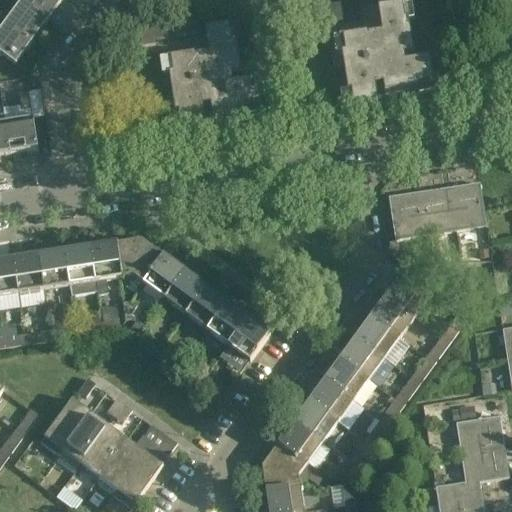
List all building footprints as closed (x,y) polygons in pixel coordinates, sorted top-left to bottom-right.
[(19,0),(23,3),(51,23),(67,1),(65,0),(19,0)] [(317,28),(351,23),(365,21),(363,7),(394,3),(393,0),(358,0),(358,2),(314,9),(317,28)] [(23,3),(7,25),(35,45),(51,23),(23,3)] [(384,35),(371,37),(371,36),(341,40),(352,110),(381,106),(378,88),(386,87),(387,97),(437,89),(432,60),(408,64),(407,57),(417,56),(409,6),(380,11),(384,35)] [(144,46),(203,37),(200,20),(142,30),(144,46)] [(198,56),(198,54),(169,59),(180,129),(208,124),(205,106),(213,105),(214,115),(263,107),(259,79),(235,83),(234,75),(243,74),(236,24),(207,29),(211,54),(198,56)] [(0,55),(18,68),(35,45),(7,25),(0,34),(0,55)] [(31,95),(21,96),(23,113),(34,111),(31,95)] [(0,118),(0,159),(13,158),(8,125),(7,117),(0,118)] [(35,121),(8,125),(13,158),(40,154),(35,121)] [(116,137),(102,140),(104,153),(118,151),(116,137)] [(488,229),(482,186),(451,191),(457,234),(488,229)] [(451,191),(421,195),(428,238),(457,234),(451,191)] [(398,243),(428,238),(421,195),(391,200),(398,243)] [(144,242),(118,246),(123,281),(135,279),(146,287),(167,258),(144,242)] [(123,281),(118,246),(92,250),(97,285),(99,294),(99,299),(110,297),(108,283),(123,281)] [(97,285),(92,250),(66,254),(72,288),(73,298),(99,294),(97,285)] [(440,250),(430,251),(431,261),(441,259),(440,250)] [(427,252),(415,254),(417,266),(428,264),(427,252)] [(479,253),(480,262),(490,260),(488,252),(479,253)] [(46,292),(72,288),(66,254),(41,258),(46,292)] [(46,292),(41,258),(15,262),(20,296),(46,292)] [(167,258),(146,287),(167,302),(187,274),(167,258)] [(15,262),(0,264),(0,299),(20,296),(15,262)] [(187,274),(167,302),(188,317),(208,289),(187,274)] [(390,299),(417,319),(433,298),(406,277),(390,299)] [(133,289),(126,298),(134,304),(140,294),(133,289)] [(208,289),(188,317),(209,333),(230,305),(208,289)] [(374,320),(402,340),(417,319),(390,299),(374,320)] [(230,305),(209,333),(230,348),(251,320),(230,305)] [(500,306),(502,319),(511,317),(509,305),(500,306)] [(459,316),(449,329),(458,336),(468,322),(461,317),(459,316)] [(251,320),(230,348),(252,364),(272,336),(269,334),(270,330),(262,324),(259,326),(251,320)] [(358,341),(386,362),(402,340),(374,320),(358,341)] [(120,322),(104,324),(105,335),(122,333),(121,323),(120,322)] [(129,337),(136,343),(141,336),(146,330),(139,324),(134,330),(129,337)] [(94,326),(78,328),(79,339),(96,336),(94,326)] [(69,329),(52,332),(54,343),(70,340),(69,329)] [(43,333),(26,336),(28,347),(45,344),(43,333)] [(17,337),(0,340),(2,350),(19,348),(17,337)] [(443,338),(433,352),(442,358),(452,345),(443,338)] [(150,340),(144,348),(157,358),(164,350),(150,340)] [(343,362),(351,368),(371,383),(386,362),(358,341),(343,362)] [(172,355),(165,364),(179,374),(185,365),(172,355)] [(427,359),(417,373),(426,379),(436,366),(427,359)] [(328,383),(355,404),(371,383),(351,368),(343,362),(328,383)] [(193,371),(186,379),(200,389),(206,381),(193,371)] [(412,380),(402,394),(410,401),(421,387),(412,380)] [(89,381),(80,394),(87,399),(97,386),(89,381)] [(312,405),(339,425),(355,404),(328,383),(312,405)] [(214,386),(208,395),(221,405),(227,398),(228,396),(214,386)] [(494,386),(483,388),(485,398),(496,397),(494,386)] [(396,401),(386,415),(395,422),(405,408),(396,401)] [(65,453),(93,416),(74,402),(42,445),(61,459),(65,453)] [(108,415),(116,420),(125,408),(117,402),(108,415)] [(296,426),(324,446),(339,425),(312,405),(296,426)] [(124,426),(133,413),(125,408),(116,420),(124,426)] [(476,423),(474,409),(460,411),(460,412),(452,413),(454,425),(462,424),(462,425),(476,423)] [(32,411),(22,425),(31,431),(41,417),(32,411)] [(111,429),(93,416),(65,453),(83,467),(111,429)] [(458,426),(462,457),(505,450),(500,419),(458,426)] [(381,422),(371,436),(380,443),(390,429),(381,422)] [(281,447),(308,467),(324,446),(296,426),(281,447)] [(153,446),(162,435),(153,428),(145,440),(153,446)] [(129,442),(111,429),(83,467),(100,480),(129,442)] [(16,433),(6,447),(15,453),(25,440),(16,433)] [(153,446),(147,455),(154,461),(160,453),(169,460),(179,447),(162,435),(153,446)] [(116,496),(147,455),(153,446),(145,440),(144,439),(137,448),(129,442),(100,480),(98,483),(99,489),(110,497),(116,496)] [(365,444),(355,457),(364,464),(374,450),(365,444)] [(264,470),(267,494),(301,489),(300,478),(308,467),(281,447),(264,470)] [(509,481),(505,450),(462,457),(467,486),(467,487),(480,484),(480,486),(509,481)] [(0,455),(0,454),(0,473),(9,461),(0,455)] [(154,461),(147,455),(116,496),(114,499),(132,511),(164,468),(154,461)] [(345,463),(340,470),(353,479),(358,472),(351,466),(345,463)] [(316,474),(310,482),(320,489),(326,481),(316,474)] [(484,511),(480,486),(480,484),(467,487),(467,486),(437,490),(440,511),(484,511)] [(267,494),(269,511),(304,511),(301,489),(267,494)] [(65,490),(58,500),(73,511),(76,511),(83,503),(65,490)] [(353,490),(342,492),(345,509),(356,507),(353,491),(353,490)]
